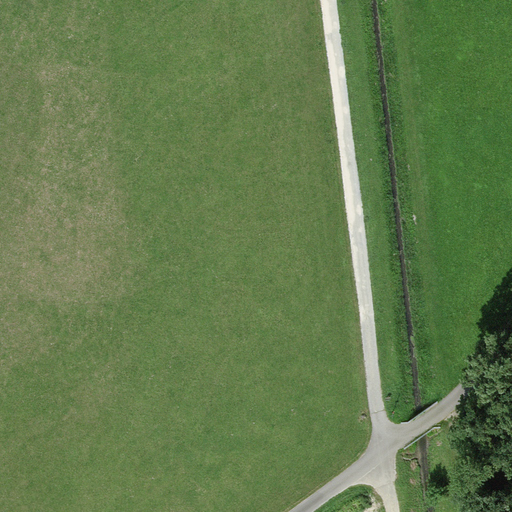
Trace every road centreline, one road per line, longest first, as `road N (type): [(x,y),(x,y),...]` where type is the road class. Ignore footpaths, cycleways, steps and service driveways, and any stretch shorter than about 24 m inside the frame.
road 1 (track): [(328,0),(393,511)]
road 2 (track): [(303,511),(451,406),(511,340)]
